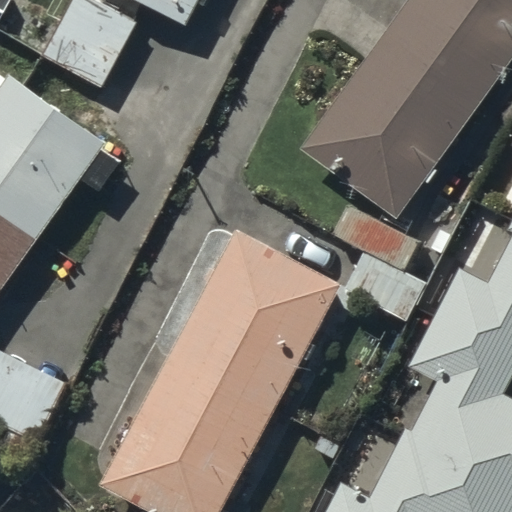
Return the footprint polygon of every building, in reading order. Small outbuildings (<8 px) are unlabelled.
[(139,21),(99,0),(74,0),(46,53),(105,85),(139,21)] [(201,0),(146,0),(190,23),(201,0)] [(511,62),(511,0),(412,0),(390,31),(486,99),(511,62)] [(486,99),(390,31),(304,148),(400,218),(486,99)] [(0,205),(43,236),(108,145),(0,66),(0,205)] [(406,271),(422,240),(351,204),(335,235),(367,251),(406,271)] [(0,296),(43,236),(0,205),(0,296)] [(174,354),(280,410),(346,282),(241,228),(174,354)] [(511,243),(492,283),(462,268),(435,320),(511,359),(511,243)] [(406,271),(367,251),(347,287),(407,318),(426,282),(406,271)] [(409,427),(408,435),(511,489),(511,401),(499,395),(511,374),(511,359),(435,320),(416,364),(445,379),(417,431),(409,427)] [(68,381),(4,350),(0,358),(0,420),(38,440),(68,381)] [(225,511),(280,410),(174,354),(105,485),(155,511),(225,511)] [(344,445),(324,434),(317,447),(336,458),(344,445)] [(511,511),(511,489),(408,435),(374,497),(344,482),(328,511),(511,511)]
